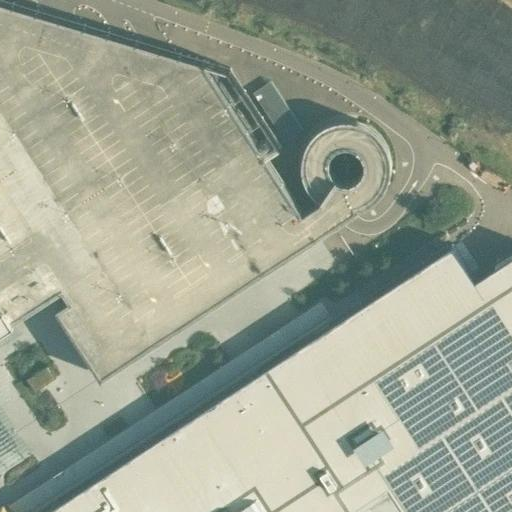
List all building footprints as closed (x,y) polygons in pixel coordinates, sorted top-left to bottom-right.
[(0,308),(5,305),(15,320),(36,306),(51,297),(104,370),(197,309),(313,232),(316,231),(344,212),(364,199),(382,188),(391,169),(390,152),(385,138),(373,123),(353,119),(330,131),(323,152),(340,187),(320,200),(240,80),(0,2),(0,308)] [(271,80),(253,92),(285,140),(302,128),(271,80)] [(511,511),(511,253),(477,276),(467,262),(452,242),(362,302),(332,321),(39,511),(511,511)] [(0,329),(15,320),(5,305),(0,308),(0,329)] [(322,305),(9,510),(9,511),(39,511),(332,321),(322,305)] [(38,388),(56,377),(48,365),(27,378),(35,390),(38,388)] [(0,405),(0,475),(1,477),(33,456),(0,405)]
